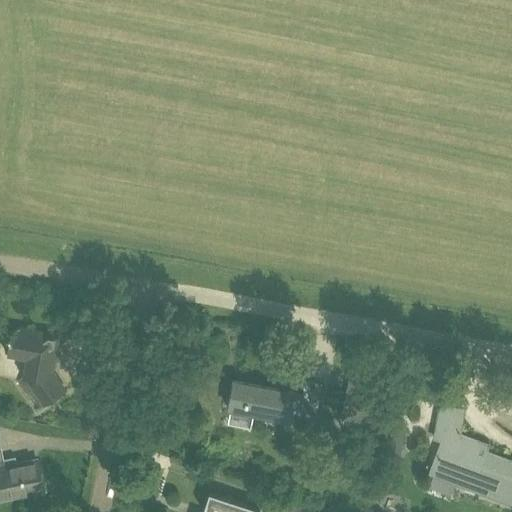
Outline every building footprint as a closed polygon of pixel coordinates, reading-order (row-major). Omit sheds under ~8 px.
[(20,326),(6,336),(8,339),(7,353),(26,356),(24,376),(31,386),(45,405),(66,389),(53,370),(60,333),(20,326)] [(294,391),(287,390),(288,385),(278,383),(277,388),(233,379),(228,407),(288,419),(290,409),(314,414),(320,384),(306,381),(303,394),(294,393),(294,391)] [(346,391),(340,419),(369,424),(374,397),(346,391)] [(433,462),(429,474),(511,504),(511,501),(511,461),(487,452),(490,445),(460,434),(465,409),(440,405),(436,425),(434,439),(441,440),(433,462)] [(387,420),(381,450),(399,453),(405,423),(387,420)] [(37,459),(6,466),(1,446),(0,446),(0,499),(44,490),(37,459)] [(343,480),(342,496),(366,498),(369,481),(343,480)] [(202,509),(211,511),(258,511),(260,508),(208,491),(202,509)]
